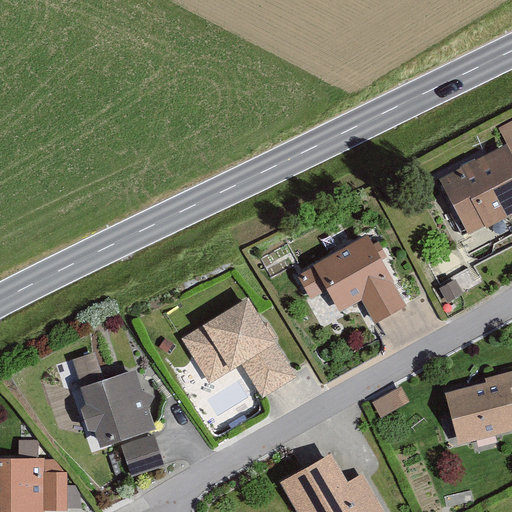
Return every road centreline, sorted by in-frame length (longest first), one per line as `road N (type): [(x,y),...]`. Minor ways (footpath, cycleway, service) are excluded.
road 1 (secondary): [(511,52),(0,304)]
road 2 (residential): [(166,498),(511,301)]
